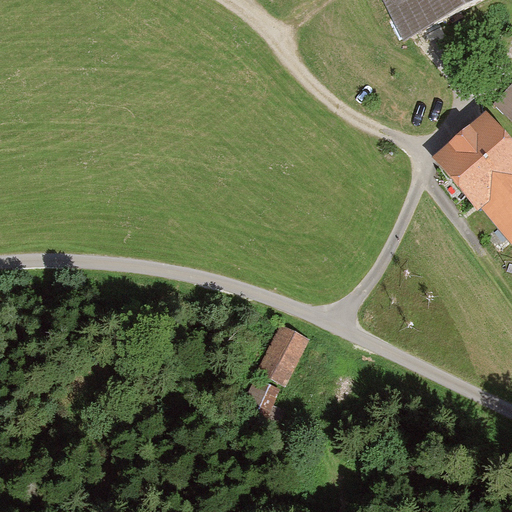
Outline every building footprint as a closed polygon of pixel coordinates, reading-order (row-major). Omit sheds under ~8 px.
[(386,0),(405,40),(490,0),(386,0)] [(511,88),(495,106),(511,122),(511,88)] [(511,139),(498,123),(449,166),(511,237),(511,139)] [(310,346),(285,333),(263,376),(288,389),(310,346)] [(280,398),(259,386),(246,409),(267,421),(280,398)]
